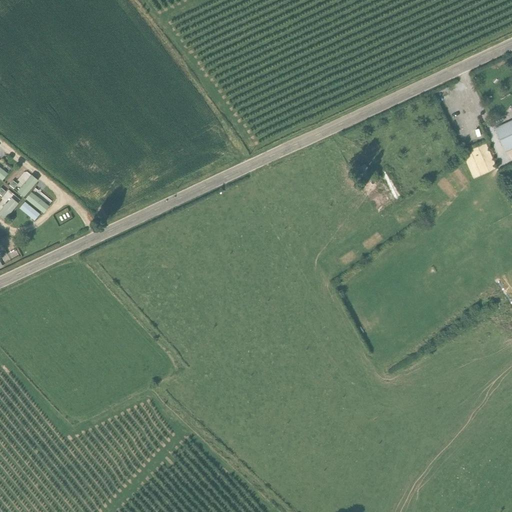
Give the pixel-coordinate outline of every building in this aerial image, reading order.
[(511,107),(511,108),(511,120),(494,129),(505,153),(511,149),(511,107)] [(364,164),(353,171),(363,187),(374,180),(364,164)] [(31,176),(16,193),(23,199),(37,181),(31,176)] [(30,194),(25,200),(42,214),(43,213),(44,212),(46,210),(47,209),(48,207),(30,194)] [(2,210),(0,212),(0,218),(4,221),(18,205),(11,199),(6,205),(5,204),(1,209),(2,210)] [(24,203),(18,210),(34,223),(39,216),(24,203)]
